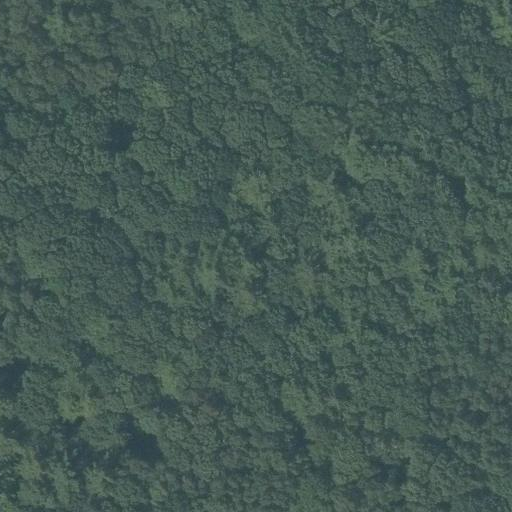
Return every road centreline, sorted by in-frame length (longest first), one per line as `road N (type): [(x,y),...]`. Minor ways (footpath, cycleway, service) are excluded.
road 1 (unknown): [(511,483),(362,403),(238,384),(159,355),(95,308),(0,182)]
road 2 (track): [(125,374),(369,435),(511,507)]
road 3 (track): [(125,374),(92,342),(0,216)]
road 4 (track): [(0,360),(125,374)]
